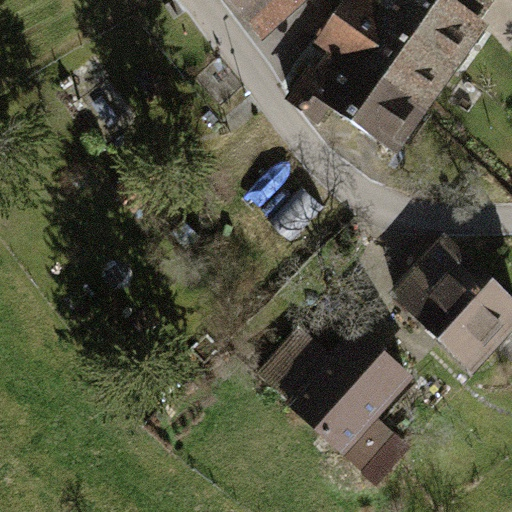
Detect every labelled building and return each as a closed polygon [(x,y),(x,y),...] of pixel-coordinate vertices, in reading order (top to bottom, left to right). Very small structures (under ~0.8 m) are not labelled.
[(216,0),(259,47),(311,0),(216,0)] [(353,0),(324,41),(342,53),(420,108),(450,66),(383,19),(355,0),(353,0)] [(396,0),(383,19),(450,66),(478,27),(469,21),(483,0),(396,0)] [(312,73),(292,101),(318,119),(327,105),(392,151),(420,108),(342,53),(323,81),(312,73)] [(511,302),(443,237),(386,297),(472,378),(511,335),(511,302)] [(298,328),(256,375),(288,404),(281,411),(341,464),(414,382),(345,320),(320,348),(298,328)]
